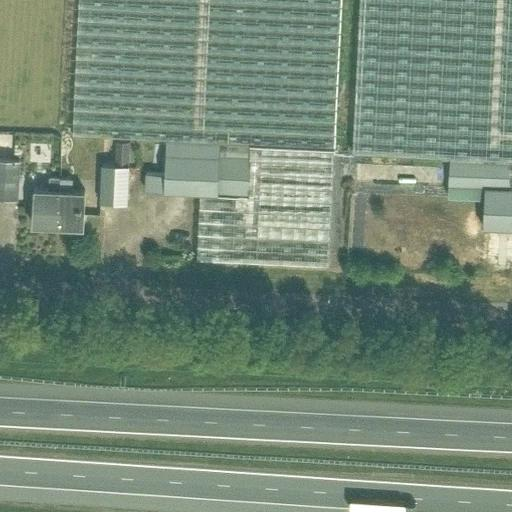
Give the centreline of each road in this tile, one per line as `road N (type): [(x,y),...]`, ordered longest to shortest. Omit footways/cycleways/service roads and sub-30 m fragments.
road 1 (motorway): [(0,475),(511,506)]
road 2 (motorway): [(511,432),(0,404)]
road 3 (unclassified): [(511,311),(0,288)]
